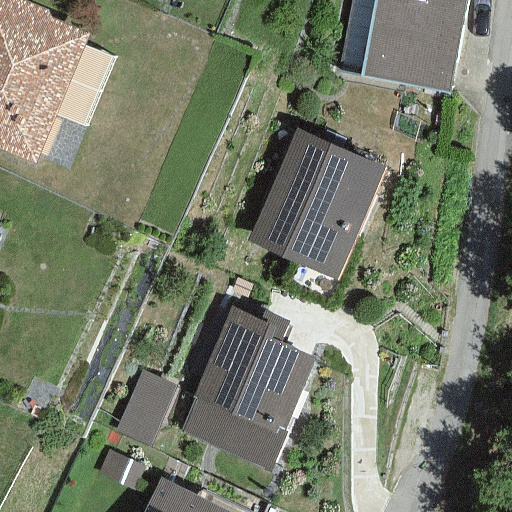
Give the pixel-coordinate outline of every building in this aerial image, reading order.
[(49,12),(17,0),(0,0),(0,149),(35,164),(88,35),(47,18),(49,12)] [(449,94),(465,0),(372,0),(359,77),(449,94)] [(335,280),(383,168),(293,130),(246,242),(335,280)] [(259,321),(228,308),(191,398),(193,399),(180,431),(271,469),(286,432),(284,431),(313,358),(279,344),(289,320),(264,310),(259,321)] [(149,447),(176,385),(142,370),(115,432),(149,447)] [(145,468),(106,450),(95,474),(133,492),(145,468)] [(226,511),(158,481),(143,511),(226,511)]
